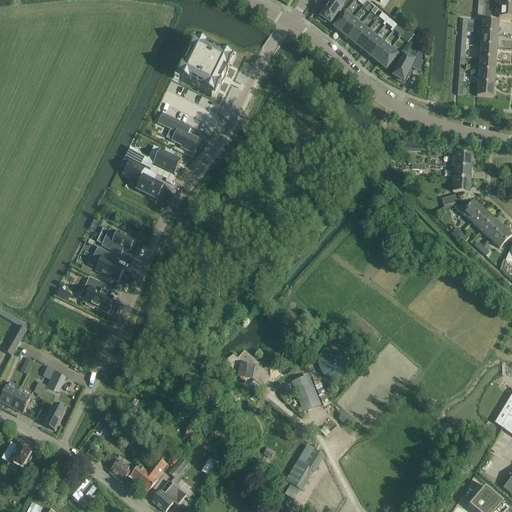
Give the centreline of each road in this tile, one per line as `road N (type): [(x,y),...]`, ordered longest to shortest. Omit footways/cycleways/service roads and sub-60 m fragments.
road 1 (residential): [(20,347),(90,384),(154,235),(291,23)]
road 2 (residential): [(291,23),(396,107),(436,125),(511,141)]
road 3 (tertiary): [(143,511),(67,454),(0,419)]
